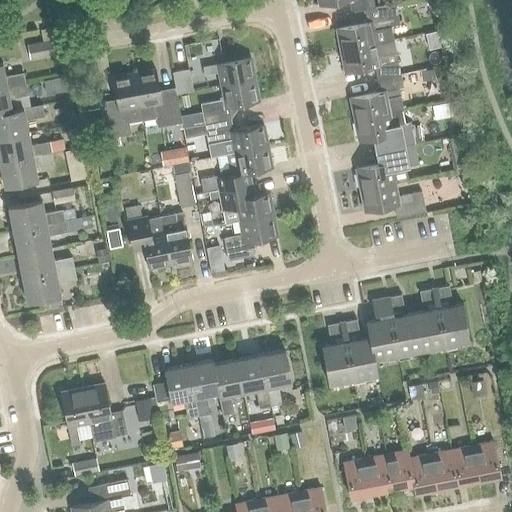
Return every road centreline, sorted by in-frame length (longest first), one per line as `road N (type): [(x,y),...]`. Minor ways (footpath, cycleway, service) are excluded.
road 1 (residential): [(11,358),(137,333),(187,298),(309,275),(332,263)]
road 2 (residential): [(332,263),(280,6)]
road 3 (residential): [(93,41),(280,6)]
road 4 (residential): [(8,511),(27,455),(11,358)]
road 5 (residential): [(332,263),(360,266),(453,248)]
